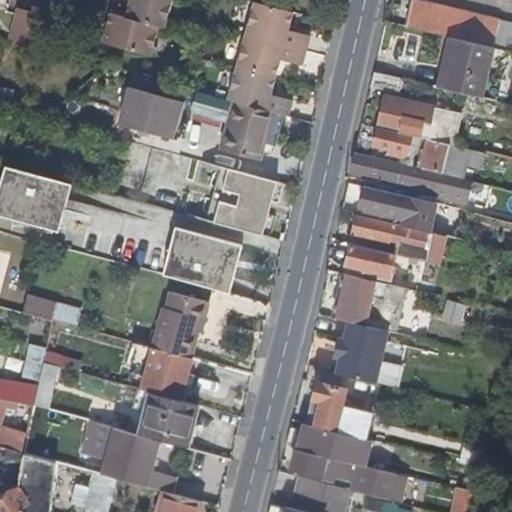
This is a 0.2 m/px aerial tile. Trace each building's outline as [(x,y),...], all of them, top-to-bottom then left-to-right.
[(166,25),(172,0),(131,0),(127,15),(159,24),(166,25)] [(495,45),(500,18),(429,0),(412,0),(407,23),(455,34),(475,40),(495,45)] [(292,29),(297,12),(257,2),(249,33),(310,49),(314,35),(292,29)] [(43,47),(51,17),(19,8),(11,38),(43,47)] [(112,11),(107,28),(114,30),(119,13),(112,11)] [(151,54),(159,24),(127,15),(119,13),(114,30),(107,28),(104,41),(151,54)] [(511,20),(500,18),(495,45),(511,49),(511,20)] [(305,65),(310,49),(249,33),(240,66),(280,77),(284,59),(305,65)] [(475,40),(455,34),(444,84),(463,90),(475,40)] [(277,111),(292,115),(296,99),(275,93),(280,77),(240,66),(231,99),(236,100),(274,110),(277,111)] [(405,77),(375,70),(371,84),(401,91),(405,77)] [(182,100),(129,85),(120,123),(172,138),(182,100)] [(386,92),(379,124),(416,133),(422,134),(425,118),(431,119),(434,103),(386,92)] [(264,159),(269,142),(266,141),(274,110),(236,100),(223,149),(264,159)] [(269,142),(277,111),(274,110),(266,141),(269,142)] [(363,121),(358,139),(374,142),(379,124),(363,121)] [(416,133),(379,124),(374,142),(404,149),(403,154),(410,156),(416,133)] [(445,170),(452,141),(429,136),(422,165),(427,166),(445,170)] [(143,189),(180,197),(190,157),(152,148),(143,189)] [(474,180),(356,150),(350,175),(468,205),(474,180)] [(75,183),(8,165),(0,196),(0,214),(62,232),(67,215),(60,213),(61,208),(68,210),(75,183)] [(216,187),(272,202),(277,180),(222,165),(216,187)] [(364,186),(357,213),(432,230),(438,202),(364,186)] [(213,198),(269,213),(272,202),(216,187),(213,198)] [(207,219),(263,234),(269,213),(213,198),(207,219)] [(432,230),(357,213),(354,231),(390,239),(391,236),(405,239),(401,253),(425,258),(432,230)] [(178,226),(165,274),(233,292),(240,266),(233,265),(235,259),(241,261),(246,245),(178,226)] [(432,230),(425,258),(441,263),(448,234),(432,230)] [(395,251),(351,241),(347,261),(391,271),(395,251)] [(380,279),(344,271),(333,314),(349,318),(389,327),(398,328),(408,286),(391,282),(388,296),(376,293),(380,279)] [(159,348),(192,357),(201,322),(205,322),(211,300),(171,290),(167,306),(170,307),(159,348)] [(82,307),(29,292),(23,312),(77,327),(82,307)] [(446,299),(439,319),(460,325),(466,305),(446,299)] [(349,318),(336,370),(376,379),(389,327),(349,318)] [(182,399),(193,357),(192,357),(159,348),(153,346),(142,388),(182,399)] [(57,365),(45,362),(40,383),(35,405),(46,408),(57,365)] [(35,405),(40,383),(0,375),(0,394),(24,401),(35,405)] [(321,399),(314,423),(336,429),(343,403),(347,386),(318,378),(313,397),(321,399)] [(156,439),(188,446),(199,404),(182,399),(142,388),(139,387),(128,432),(156,439)] [(0,425),(1,426),(0,428),(0,442),(23,448),(26,432),(0,426),(5,406),(22,410),(24,401),(12,398),(0,394),(0,425)] [(343,403),(336,429),(365,435),(371,410),(343,403)] [(366,463),(373,437),(365,435),(336,429),(314,423),(305,421),(302,433),(289,431),(286,444),(298,447),(342,458),(359,462),(366,463)] [(164,491),(170,492),(174,476),(149,469),(156,439),(128,432),(89,423),(82,451),(106,457),(101,475),(164,491)] [(341,465),(342,458),(298,447),(293,466),(323,473),(326,461),(341,465)] [(28,469),(55,475),(56,460),(27,452),(28,469)] [(353,487),(373,492),(378,466),(366,463),(359,462),(357,470),(351,469),(350,476),(355,477),(353,487)] [(378,466),(373,492),(394,497),(400,472),(378,466)] [(271,503),(268,511),(346,511),(352,487),(304,475),(296,509),(271,503)] [(20,484),(0,496),(0,511),(48,511),(51,511),(54,488),(38,494),(39,496),(31,501),(20,484)] [(469,511),(474,491),(456,486),(449,511),(469,511)] [(199,511),(203,501),(170,492),(164,491),(158,511),(199,511)]
